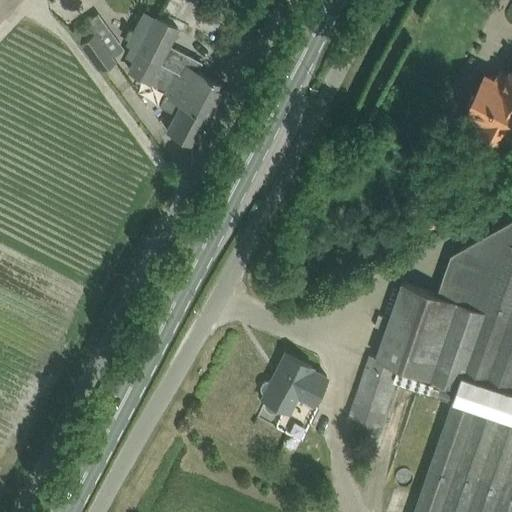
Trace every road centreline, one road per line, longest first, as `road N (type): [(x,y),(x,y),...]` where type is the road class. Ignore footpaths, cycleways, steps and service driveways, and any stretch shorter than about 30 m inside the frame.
road 1 (unclassified): [(98,511),(375,0)]
road 2 (unclassified): [(290,0),(21,511)]
road 3 (primary): [(62,511),(331,0)]
road 4 (unknown): [(223,285),(284,317),(333,327),(384,284),(511,212)]
road 5 (unknown): [(194,178),(81,22),(36,7),(0,30)]
